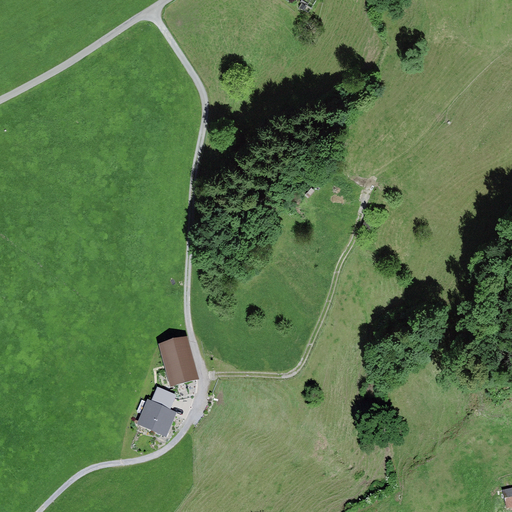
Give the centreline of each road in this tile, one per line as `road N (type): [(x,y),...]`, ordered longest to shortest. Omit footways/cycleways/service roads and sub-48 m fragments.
road 1 (track): [(40,511),(97,465),(161,451),(180,435),(205,385),(185,281),(197,100),(154,15)]
road 2 (track): [(374,176),(298,367),(282,375),(206,375)]
road 3 (residential): [(176,0),(0,100)]
